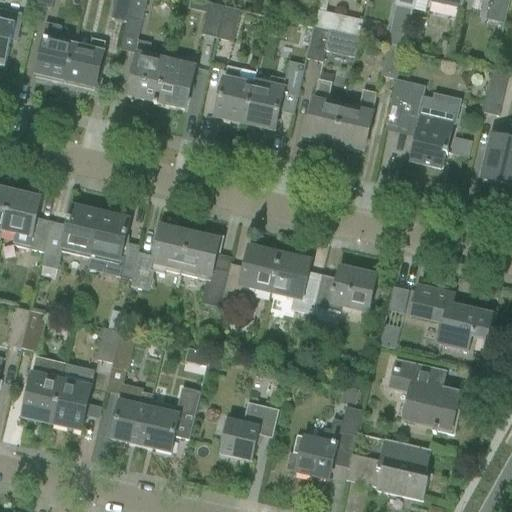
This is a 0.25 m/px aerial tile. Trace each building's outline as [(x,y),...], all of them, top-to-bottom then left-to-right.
[(37,0),(35,8),(51,12),(53,0),(37,0)] [(115,0),(111,22),(124,25),(129,0),(115,0)] [(129,0),(124,25),(118,53),(133,57),(134,54),(137,54),(133,72),(129,71),(126,80),(131,81),(127,98),(153,104),(153,106),(155,107),(166,61),(148,57),(150,47),(136,43),(145,0),(129,0)] [(321,0),(318,14),(314,29),(315,29),(359,40),(363,24),(325,15),(328,0),(321,0)] [(396,0),(395,8),(413,12),(415,0),(396,0)] [(416,0),(413,12),(414,13),(416,0),(427,0),(432,1),(431,4),(459,11),(461,0),(416,0)] [(485,0),(490,1),(487,14),(504,27),(506,18),(509,5),(510,0),(485,0)] [(202,29),(200,37),(217,41),(224,9),(208,5),(205,17),(202,29)] [(224,9),(217,41),(233,44),(240,12),(224,9)] [(0,68),(4,70),(11,41),(16,43),(22,17),(0,12),(0,68)] [(40,59),(35,79),(46,81),(47,79),(64,83),(72,45),(58,42),(60,34),(61,30),(45,26),(39,47),(43,48),(40,59)] [(354,60),(359,40),(315,29),(307,60),(323,64),(326,53),(354,60)] [(72,45),(64,83),(83,88),(83,90),(94,92),(105,44),(91,41),(89,49),(72,45)] [(387,47),(380,77),(396,81),(404,51),(387,47)] [(166,61),(155,107),(157,107),(157,106),(184,112),(194,68),(166,61)] [(254,86),(246,122),(261,125),(260,129),(274,133),(278,114),(283,96),(298,100),(303,80),(305,69),(305,68),(288,64),(283,83),(272,80),(270,80),(268,89),(254,86)] [(230,118),(246,122),(254,86),(239,82),(241,72),(227,69),(215,119),(229,122),(230,118)] [(492,72),(482,116),(498,119),(508,75),(492,72)] [(304,140),(334,147),(343,109),(327,106),(332,85),(318,82),(304,140)] [(396,83),(391,107),(386,126),(417,134),(410,165),(442,172),(457,109),(424,102),(427,90),(396,83)] [(343,109),(334,147),(363,153),(376,96),(363,93),(358,113),(343,109)] [(511,142),(492,138),(487,161),(482,181),(511,187),(511,142)] [(0,235),(1,235),(11,192),(0,189),(0,235)] [(13,248),(43,255),(50,228),(50,224),(35,220),(37,213),(39,213),(42,199),(11,192),(1,235),(16,239),(13,248)] [(62,252),(90,258),(100,215),(80,210),(80,209),(71,207),(65,231),(50,228),(43,255),(41,268),(43,268),(57,272),(62,252)] [(100,215),(90,258),(105,262),(102,276),(114,279),(132,283),(138,255),(140,250),(124,246),(130,220),(121,218),(120,220),(100,215)] [(166,271),(181,274),(190,236),(161,229),(157,244),(156,244),(153,256),(154,256),(154,259),(138,255),(132,283),(130,289),(149,294),(154,274),(164,277),(166,271)] [(222,296),(224,297),(231,267),(230,267),(228,275),(213,271),(213,269),(215,269),(217,258),(216,257),(219,243),(190,236),(181,274),(206,280),(200,306),(219,310),(221,304),(222,296)] [(222,296),(221,304),(229,306),(230,302),(243,305),(244,301),(247,291),(270,297),(279,257),(249,250),(243,275),(230,272),(231,267),(224,297),(222,296)] [(289,312),(311,317),(317,292),(304,289),(310,264),(279,257),(270,297),(292,302),(289,312)] [(43,268),(40,278),(55,282),(57,272),(43,268)] [(317,292),(311,317),(312,317),(314,309),(332,313),(339,315),(340,311),(367,317),(376,280),(340,271),(337,282),(321,278),(317,292)] [(437,347),(449,349),(468,354),(472,337),(488,340),(493,318),(452,309),(455,298),(416,289),(410,318),(441,326),(437,347)] [(409,295),(393,292),(389,313),(404,316),(409,295)] [(313,318),(311,322),(329,326),(332,313),(314,309),(312,317),(313,318)] [(6,349),(21,352),(30,314),(15,310),(6,349)] [(30,314),(21,352),(37,356),(46,317),(30,314)] [(401,332),(385,329),(380,350),(396,353),(401,332)] [(103,330),(95,362),(112,366),(120,334),(103,330)] [(112,366),(111,370),(128,374),(136,338),(120,334),(112,366)] [(201,354),(198,368),(205,369),(208,356),(201,354)] [(211,356),(208,370),(221,373),(224,359),(211,356)] [(26,400),(22,420),(51,427),(62,379),(64,368),(50,364),(36,361),(26,400)] [(406,396),(401,423),(433,430),(431,437),(436,438),(436,434),(453,438),(458,414),(454,413),(457,397),(433,392),(436,375),(395,365),(389,392),(406,396)] [(62,379),(51,427),(80,433),(85,414),(94,374),(80,371),(64,368),(62,379)] [(113,430),(110,442),(126,446),(127,444),(141,447),(149,410),(152,398),(144,397),(145,393),(123,388),(121,387),(119,398),(117,406),(118,406),(113,430)] [(343,389),(340,405),(351,407),(355,391),(343,389)] [(149,410),(141,447),(155,451),(155,452),(171,456),(175,440),(189,443),(200,395),(182,391),(176,416),(149,410)] [(272,442),(278,414),(248,407),(244,426),(227,422),(219,457),(238,462),(239,459),(253,462),(258,439),(272,442)] [(297,439),(294,456),(301,458),(297,476),(328,483),(333,459),(351,463),(352,458),(358,429),(361,414),(345,410),(342,424),(332,422),(330,433),(324,432),(322,441),(304,437),(303,441),(297,439)] [(352,458),(351,463),(346,484),(377,490),(377,493),(422,504),(427,483),(423,482),(429,453),(382,443),(378,464),(352,458)]
